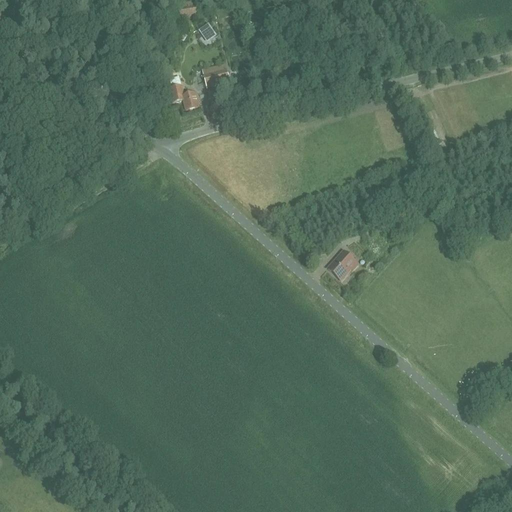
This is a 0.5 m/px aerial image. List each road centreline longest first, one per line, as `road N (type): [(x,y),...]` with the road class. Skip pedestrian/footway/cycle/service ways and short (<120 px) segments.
road 1 (tertiary): [(511,466),(159,149)]
road 2 (unclassified): [(159,149),(206,129),(511,54)]
road 3 (track): [(0,247),(159,149)]
road 4 (tertiary): [(159,149),(0,100)]
